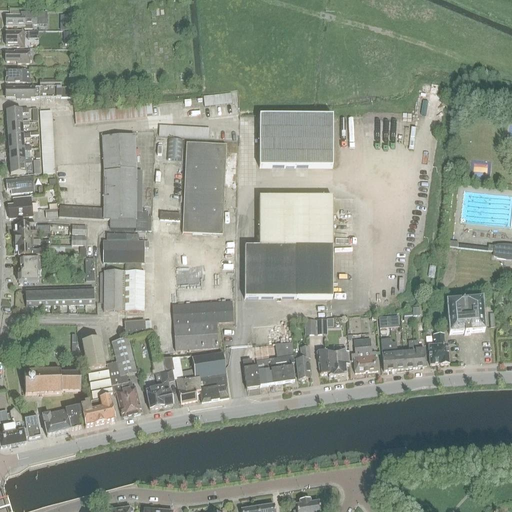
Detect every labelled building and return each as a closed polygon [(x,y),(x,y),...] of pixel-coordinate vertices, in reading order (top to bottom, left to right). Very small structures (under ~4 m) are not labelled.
[(6,18),(6,29),(24,29),(24,31),(33,31),(33,27),(36,27),(37,19),(44,19),(44,12),(20,12),(20,18),(6,18)] [(6,33),(6,47),(16,47),(16,49),(24,49),(24,33),(6,33)] [(30,66),(30,53),(14,53),(14,54),(5,54),(5,64),(16,64),(17,66),(30,66)] [(22,85),(30,85),(30,72),(22,71),(5,71),(6,76),(6,80),(7,80),(8,83),(14,83),(15,85),(19,85),(22,85)] [(38,100),(38,89),(5,89),(5,100),(15,100),(15,101),(28,101),(28,100),(38,100)] [(232,105),(232,94),(204,95),(205,106),(232,105)] [(5,113),(6,126),(22,125),(22,123),(22,115),(28,115),(28,110),(21,111),(21,112),(5,113)] [(332,170),(332,119),(259,119),(259,170),(332,170)] [(29,123),(22,123),(22,125),(6,126),(7,139),(23,138),(23,136),(22,128),(29,128),(29,123)] [(29,136),(23,136),(23,138),(7,139),(8,151),(24,150),(24,148),(23,141),(30,140),(29,136)] [(103,173),(103,210),(103,222),(136,222),(136,171),(136,165),(139,165),(139,159),(135,159),(134,137),(102,139),(103,173)] [(183,141),(167,140),(166,161),(182,161),(183,141)] [(228,146),(188,144),(184,235),(224,236),(228,146)] [(8,151),(9,163),(25,162),(25,161),(24,153),(32,153),(32,149),(32,148),(30,148),(24,148),(24,150),(8,151)] [(31,161),(25,161),(25,162),(9,163),(10,177),(26,175),(25,166),(32,165),(31,161)] [(11,195),(26,194),(35,193),(33,179),(16,180),(16,182),(6,183),(7,192),(11,192),(11,195)] [(9,221),(32,219),(30,199),(13,200),(13,207),(8,207),(9,221)] [(332,301),(332,200),(259,200),(259,249),(244,249),(244,301),(332,301)] [(46,220),(57,219),(57,211),(45,212),(46,220)] [(14,227),(14,236),(32,236),(36,235),(51,235),(50,226),(36,227),(14,227)] [(86,237),(86,227),(71,227),(71,237),(86,237)] [(14,236),(14,249),(32,249),(32,236),(14,236)] [(87,248),(87,238),(72,238),(72,248),(87,248)] [(144,266),(144,244),(103,244),(103,266),(144,266)] [(505,261),(505,260),(507,248),(498,247),(498,248),(489,247),(488,250),(488,252),(488,253),(494,253),(493,258),(496,259),(496,260),(505,261)] [(19,258),(33,259),(51,258),(51,251),(39,252),(39,249),(32,249),(14,249),(14,256),(18,256),(19,258)] [(94,283),(93,260),(85,261),(85,283),(94,283)] [(17,285),(37,284),(37,276),(40,276),(39,262),(19,262),(20,274),(17,274),(17,285)] [(124,313),(124,274),(104,274),(104,313),(124,313)] [(144,314),(144,274),(124,274),(124,313),(144,314)] [(93,289),(85,290),(85,306),(94,306),(93,289)] [(51,290),(42,291),(43,308),(51,307),(51,290)] [(59,290),(51,290),(51,307),(60,307),(59,290)] [(68,290),(59,290),(60,307),(68,307),(68,290)] [(76,290),(68,290),(68,307),(77,307),(76,290)] [(85,290),(76,290),(77,307),(85,306),(85,290)] [(34,291),(25,291),(26,308),(34,308),(34,291)] [(42,291),(34,291),(34,308),(43,308),(42,291)] [(482,301),(466,302),(465,297),(446,299),(449,336),(484,333),(482,301)] [(217,325),(233,324),(232,304),(173,307),(175,352),(218,350),(217,325)] [(317,336),(327,336),(327,322),(316,322),(317,336)] [(121,335),(145,333),(144,323),(124,324),(125,331),(121,331),(121,335)] [(305,338),(315,338),(315,323),(304,323),(305,338)] [(444,335),(443,336),(433,336),(433,342),(435,342),(435,347),(428,347),(429,367),(437,367),(439,367),(448,366),(447,346),(444,346),(444,335)] [(87,374),(93,403),(82,405),(82,407),(79,408),(80,416),(81,416),(85,430),(94,427),(94,428),(105,425),(114,423),(109,398),(108,399),(107,396),(113,394),(108,370),(106,370),(100,340),(80,344),(86,374),(87,374)] [(107,366),(108,370),(113,394),(116,393),(123,421),(141,416),(134,388),(132,389),(130,383),(127,384),(126,378),(136,375),(127,340),(110,344),(115,364),(107,366)] [(364,374),(377,373),(375,354),(371,354),(371,349),(370,340),(362,341),(364,374)] [(352,364),(353,363),(354,375),(364,374),(362,341),(353,342),(354,350),(354,356),(351,357),(352,364)] [(383,373),(393,372),(392,344),(391,344),(391,341),(382,341),(383,355),(382,355),(383,373)] [(417,342),(414,343),(415,370),(426,369),(424,352),(418,352),(417,342)] [(409,353),(403,353),(404,371),(415,370),(414,343),(408,343),(409,353)] [(396,344),(392,344),(393,372),(404,371),(403,353),(396,354),(396,351),(397,351),(396,344)] [(275,346),(277,359),(293,357),(291,345),(275,346)] [(344,347),(329,348),(333,378),(346,377),(345,367),(349,366),(349,354),(345,354),(345,351),(344,347)] [(310,360),(310,359),(309,348),(300,350),(301,361),(296,361),(298,382),(299,381),(300,383),(304,382),(306,380),(310,380),(307,361),(310,360)] [(333,378),(329,348),(324,348),(325,353),(317,354),(320,377),(328,376),(328,379),(333,378)] [(229,400),(225,377),(222,355),(191,359),(193,372),(194,376),(196,397),(200,397),(201,405),(229,400)] [(291,365),(294,365),(293,357),(279,360),(282,385),(294,384),(291,365)] [(174,372),(171,359),(161,360),(164,373),(155,375),(156,384),(157,384),(159,389),(145,392),(149,413),(173,407),(169,393),(168,385),(174,384),(172,372),(174,372)] [(282,385),(279,360),(267,361),(271,387),(282,385)] [(242,362),(243,370),(246,391),(259,389),(257,369),(254,369),(253,361),(242,362)] [(271,387),(267,361),(256,363),(257,369),(259,389),(271,387)] [(176,380),(180,406),(197,402),(196,397),(194,376),(193,372),(182,374),(183,378),(176,380)] [(63,396),(81,395),(80,377),(63,377),(63,375),(24,376),(25,398),(63,397),(63,396)] [(46,439),(81,430),(78,416),(80,416),(79,408),(64,411),(41,417),(46,439)] [(0,450),(25,445),(25,442),(27,441),(27,442),(29,442),(40,440),(39,437),(36,417),(24,419),(24,422),(25,424),(23,424),(22,419),(14,410),(9,414),(11,426),(2,428),(3,437),(0,437),(0,450)] [(320,511),(319,503),(311,504),(310,500),(300,502),(301,506),(296,507),(296,511),(320,511)]
